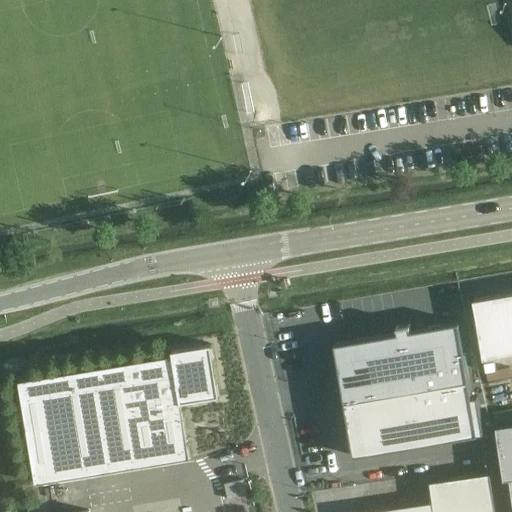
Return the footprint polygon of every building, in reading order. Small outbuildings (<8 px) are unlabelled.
[(511,292),(473,299),(483,358),(511,353),(511,292)] [(398,332),(334,343),(354,456),(478,435),(459,322),(411,330),(410,324),(397,326),(398,332)] [(19,380),(36,483),(190,458),(181,402),(220,396),(212,344),(173,351),(174,355),(19,380)] [(511,423),(496,426),(504,479),(510,478),(511,490),(511,423)] [(495,511),(489,473),(431,482),(434,502),(365,511),(495,511)]
